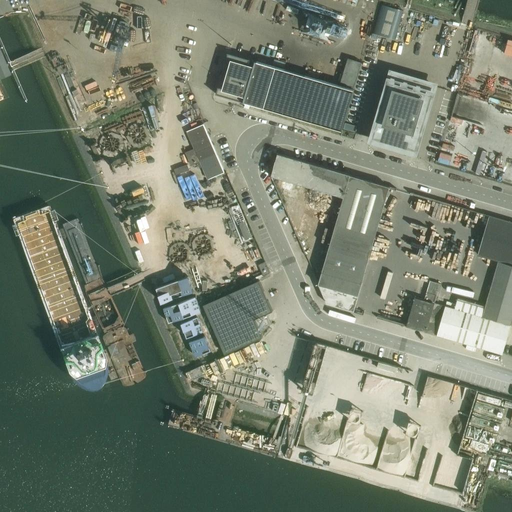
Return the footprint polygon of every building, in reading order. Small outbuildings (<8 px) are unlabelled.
[(382,5),(373,34),(395,40),(403,11),(382,5)] [(216,93),(216,94),(235,100),(245,103),(342,131),(354,90),(257,62),(228,53),(228,55),(217,93),(216,93)] [(392,74),(373,140),(415,152),(420,132),(433,87),(434,86),(392,74)] [(209,180),(224,173),(204,125),(187,132),(188,133),(189,133),(196,149),(187,153),(192,165),(201,161),(209,180)] [(444,143),(439,162),(450,164),(455,146),(444,143)] [(272,176),(271,177),(283,180),(279,192),(284,190),(291,206),(301,209),(307,187),(344,198),(319,285),(325,298),(327,304),(354,312),(354,311),(390,187),(364,179),(351,176),(351,175),(278,154),(272,176)] [(499,261),(486,308),(483,317),(511,326),(511,321),(511,222),(490,216),(478,255),(499,261)] [(265,262),(258,265),(263,277),(266,276),(266,277),(270,276),(269,274),(270,274),(265,262)] [(255,271),(238,278),(242,287),(259,281),(255,271)] [(260,281),(204,305),(225,354),(263,338),(255,320),(273,312),(260,281)] [(416,298),(407,327),(426,332),(435,303),(440,284),(429,281),(424,300),(416,298)] [(446,307),(438,336),(502,355),(511,326),(483,317),(486,308),(458,300),(455,309),(446,307)] [(435,303),(426,332),(438,336),(446,307),(435,303)] [(211,329),(204,315),(187,324),(195,338),(211,329)] [(308,342),(299,380),(307,382),(312,360),(316,361),(318,349),(317,349),(318,345),(308,342)] [(223,400),(221,420),(231,421),(234,402),(223,400)]
